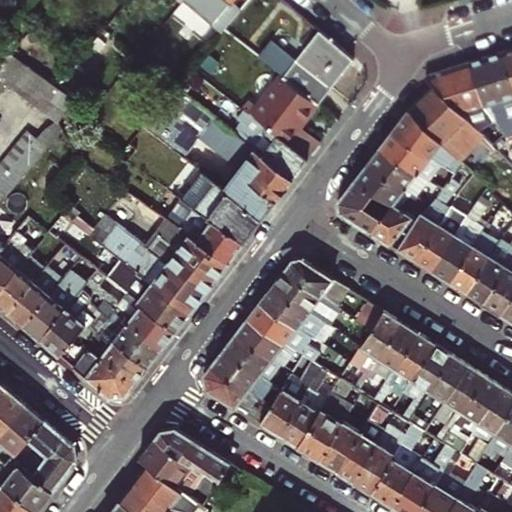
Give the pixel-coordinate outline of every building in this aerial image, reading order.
[(234,0),(203,0),(222,15),(234,0)] [(353,59),(318,30),(283,77),(318,104),(353,59)] [(0,47),(0,87),(1,87),(11,88),(57,123),(59,125),(64,116),(72,105),(74,101),(1,47),(0,47)] [(511,50),(501,54),(511,88),(511,50)] [(484,59),(498,102),(502,116),(511,113),(511,88),(501,54),(484,59)] [(480,108),(498,102),(484,59),(466,65),(480,108)] [(452,69),(467,112),(495,140),(502,133),(480,108),(466,65),(452,69)] [(461,114),(467,112),(452,69),(424,77),(433,86),(461,114)] [(299,130),(318,104),(283,77),(280,75),(250,113),(307,157),(317,144),(299,130)] [(488,142),(461,114),(433,86),(408,110),(462,163),(464,165),(488,142)] [(213,136),(221,124),(175,88),(142,126),(191,164),(213,136)] [(85,114),(72,105),(64,116),(77,124),(85,114)] [(307,157),(250,113),(244,108),(236,119),(241,122),(256,134),(248,145),(291,178),(307,157)] [(408,110),(391,131),(457,169),(462,163),(408,110)] [(241,122),(232,133),(248,145),(256,134),(241,122)] [(59,125),(57,123),(53,126),(46,130),(38,140),(27,132),(0,164),(0,202),(62,130),(59,125)] [(291,178),(248,145),(232,133),(221,124),(213,136),(216,138),(217,136),(223,141),(223,148),(229,153),(226,158),(237,166),(220,187),(261,218),(291,178)] [(391,131),(379,148),(416,169),(443,185),(457,169),(391,131)] [(413,174),(416,169),(379,148),(367,163),(421,195),(429,183),(413,174)] [(421,195),(367,163),(353,181),(391,203),(416,218),(422,212),(409,205),(415,197),(418,198),(421,195)] [(184,199),(244,240),(261,218),(220,187),(201,172),(181,197),(184,199)] [(339,211),(370,231),(391,203),(353,181),(337,202),(339,211)] [(146,189),(140,197),(170,218),(174,213),(158,202),(160,200),(146,189)] [(228,260),(181,227),(170,218),(140,197),(130,211),(160,232),(149,247),(154,251),(148,259),(129,245),(124,243),(130,229),(109,216),(93,237),(97,240),(101,235),(111,242),(107,247),(119,257),(189,311),(228,260)] [(192,212),(181,227),(228,260),(244,240),(184,199),(180,204),(192,212)] [(422,212),(416,218),(393,245),(415,259),(445,210),(431,201),(422,212)] [(393,245),(416,218),(391,203),(370,231),(393,245)] [(192,212),(180,204),(174,213),(170,218),(181,227),(192,212)] [(432,270),(455,234),(443,226),(450,214),(445,210),(415,259),(432,270)] [(72,220),(63,213),(49,231),(58,238),(72,220)] [(432,270),(450,281),(480,232),(463,221),(455,234),(432,270)] [(487,257),(498,241),(481,231),(480,232),(450,281),(465,291),(487,257)] [(5,243),(0,249),(0,287),(29,254),(33,249),(14,233),(5,243)] [(483,302),(511,255),(511,237),(508,243),(500,238),(498,241),(487,257),(465,291),(483,302)] [(0,303),(9,311),(45,268),(29,254),(0,287),(0,303)] [(500,312),(511,292),(511,255),(483,302),(500,312)] [(189,311),(119,257),(105,275),(175,329),(189,311)] [(294,258),(284,270),(336,303),(348,288),(301,258),(294,258)] [(61,281),(45,268),(9,311),(25,324),(61,281)] [(25,324),(40,337),(78,292),(87,282),(71,269),(61,281),(25,324)] [(98,269),(91,276),(100,283),(94,290),(105,299),(109,295),(119,303),(114,309),(161,346),(175,329),(105,275),(98,269)] [(336,303),(284,270),(272,285),(325,320),(330,323),(341,306),(336,303)] [(90,302),(98,309),(108,317),(100,328),(147,365),(161,346),(114,309),(119,303),(109,295),(105,299),(94,290),(100,283),(91,276),(87,282),(78,292),(90,302)] [(314,336),(325,320),(272,285),(260,302),(314,336)] [(76,317),(90,302),(78,292),(40,337),(60,354),(71,340),(78,332),(84,325),(76,317)] [(511,319),(511,292),(500,312),(511,319)] [(314,336),(260,302),(248,318),(297,349),(301,351),(303,353),(310,357),(314,360),(318,353),(307,346),(314,336)] [(383,310),(371,302),(360,319),(372,327),(383,310)] [(78,332),(71,340),(81,347),(84,343),(134,381),(147,365),(100,328),(108,317),(98,309),(84,325),(95,334),(90,341),(78,332)] [(372,327),(362,344),(354,357),(371,368),(401,321),(383,310),(372,327)] [(235,333),(273,357),(290,368),(295,361),(291,359),(297,349),(248,318),(235,333)] [(417,331),(401,321),(371,368),(387,378),(417,331)] [(434,342),(417,331),(387,378),(383,385),(375,398),(381,401),(394,381),(405,388),(434,342)] [(260,373),(273,357),(235,333),(223,349),(260,373)] [(362,344),(352,338),(342,354),(352,360),(354,357),(362,344)] [(81,347),(71,340),(60,354),(109,396),(124,395),(134,381),(84,343),(81,347)] [(409,419),(451,352),(434,342),(405,388),(404,389),(412,394),(401,414),(409,419)] [(260,373),(223,349),(211,365),(263,398),(274,382),(260,373)] [(291,359),(295,361),(301,351),(297,349),(291,359)] [(468,363),(451,352),(409,419),(415,423),(418,425),(430,406),(438,411),(438,410),(445,399),(468,363)] [(282,386),(271,403),(260,421),(281,434),(324,366),(314,360),(310,357),(303,367),(297,363),(293,370),(282,386)] [(468,363),(445,399),(463,410),(485,374),(468,363)] [(271,403),(263,398),(211,365),(204,373),(207,388),(260,421),(271,403)] [(281,434),(299,445),(334,388),(322,381),(329,369),(324,366),(281,434)] [(463,410),(479,420),(502,384),(485,374),(463,410)] [(383,385),(366,375),(359,387),(364,391),(375,398),(383,385)] [(334,388),(299,445),(320,458),(344,421),(355,404),(344,397),(352,383),(342,377),(334,388)] [(489,442),(511,405),(511,390),(502,384),(479,420),(491,427),(484,439),(489,442)] [(0,432),(24,403),(6,388),(0,395),(0,432)] [(438,410),(455,421),(463,410),(445,399),(438,410)] [(361,432),(338,470),(355,480),(391,422),(398,412),(392,409),(381,401),(361,432)] [(9,457),(41,418),(24,403),(0,432),(0,462),(2,464),(8,457),(9,457)] [(488,442),(506,453),(511,443),(511,405),(489,442),(488,442)] [(479,420),(463,410),(455,421),(465,427),(472,432),(479,420)] [(73,445),(41,418),(9,457),(50,490),(76,457),(73,445)] [(436,436),(443,441),(449,431),(432,420),(426,430),(436,436)] [(320,458),(338,470),(361,432),(344,421),(320,458)] [(459,437),(465,427),(455,421),(449,431),(459,437)] [(355,480),(372,491),(406,436),(409,433),(391,422),(355,480)] [(153,438),(215,484),(229,462),(174,427),(159,430),(153,438)] [(452,446),(458,449),(460,451),(466,441),(459,437),(449,431),(443,441),(452,446)] [(393,504),(423,456),(407,446),(411,439),(406,436),(372,491),(393,504)] [(147,464),(176,486),(185,475),(209,493),(215,484),(153,438),(139,458),(147,464)] [(511,443),(506,453),(502,459),(511,465),(511,443)] [(393,504),(406,511),(417,511),(446,468),(458,449),(452,446),(439,466),(428,459),(435,447),(430,444),(423,456),(393,504)] [(8,457),(2,464),(0,466),(0,471),(7,477),(2,484),(35,510),(50,490),(9,457),(8,457)] [(446,468),(417,511),(447,511),(474,470),(461,462),(454,472),(446,468)] [(477,511),(480,508),(468,502),(488,469),(479,463),(474,470),(447,511),(477,511)] [(147,464),(133,482),(172,511),(188,511),(196,502),(176,486),(147,464)] [(2,484),(0,482),(0,511),(33,511),(35,510),(2,484)] [(172,511),(133,482),(119,500),(134,511),(172,511)] [(500,511),(511,494),(511,483),(502,497),(491,490),(480,508),(477,511),(500,511)] [(218,484),(208,500),(225,511),(235,494),(218,484)] [(511,511),(511,494),(500,511),(511,511)] [(134,511),(119,500),(109,511),(134,511)]
